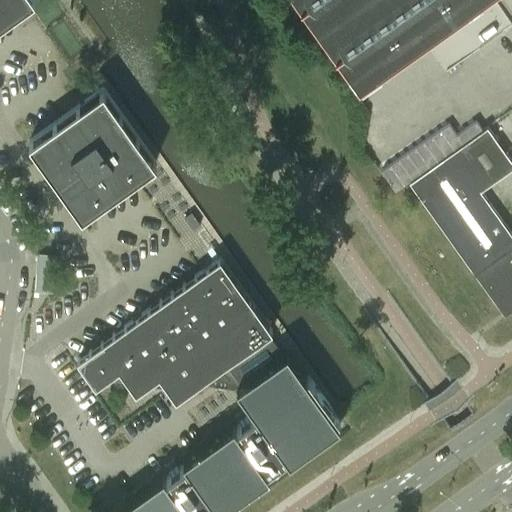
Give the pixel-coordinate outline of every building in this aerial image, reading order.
[(0,0),(0,15),(21,0),(0,0)] [(511,0),(299,0),(358,83),(474,0),(511,0)] [(102,86),(28,139),(81,213),(155,161),(155,160),(102,86)] [(476,119),(456,132),(462,141),(482,127),(476,119)] [(448,121),(440,127),(453,147),(462,141),(456,132),(448,121)] [(480,189),(511,165),(511,160),(486,124),(411,178),(505,309),(511,303),(511,227),(509,230),(480,189)] [(440,127),(431,133),(445,153),(453,147),(440,127)] [(431,133),(423,139),(437,159),(445,153),(431,133)] [(423,139),(414,145),(428,165),(437,159),(423,139)] [(414,145),(406,151),(420,170),(428,165),(414,145)] [(406,151),(398,156),(412,176),(420,170),(406,151)] [(398,156),(389,162),(403,182),(412,176),(398,156)] [(389,162),(381,168),(395,188),(403,182),(389,162)] [(191,211),(184,215),(192,228),(199,223),(191,211)] [(129,320),(76,358),(88,375),(94,384),(95,384),(102,379),(102,380),(103,381),(104,381),(105,382),(107,382),(108,381),(109,381),(110,380),(110,379),(111,378),(111,377),(126,379),(132,388),(134,391),(137,389),(146,382),(167,386),(168,388),(169,389),(173,394),(175,397),(178,395),(184,391),(186,389),(202,378),(219,366),(234,386),(236,385),(235,385),(239,382),(234,375),(224,362),(268,331),(271,329),(248,296),(219,256),(215,258),(212,260),(210,262),(202,268),(200,270),(183,282),(160,298),(142,311),(140,312),(131,318),(129,320)] [(232,422),(207,440),(244,491),(269,473),(267,469),(286,456),(288,459),(313,442),(339,423),(337,419),(339,418),(338,417),(335,412),(307,374),(306,375),(297,364),(286,348),(283,351),(281,348),(271,334),(268,331),(224,362),(234,375),(239,382),(235,385),(236,385),(255,412),(249,415),(245,410),(243,406),(234,413),(236,416),(240,422),(235,426),(232,422)] [(162,472),(111,508),(113,511),(206,511),(216,506),(218,509),(244,491),(207,440),(182,458),(184,462),(179,466),(173,456),(164,463),(170,472),(165,476),(162,472)]
